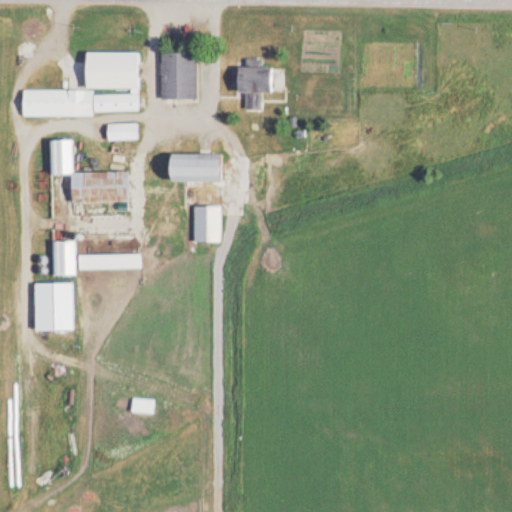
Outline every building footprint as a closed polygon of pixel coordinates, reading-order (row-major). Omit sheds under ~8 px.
[(99,119),(99,91),(147,91),(147,55),(92,55),(92,92),(29,92),(29,119),(99,119)] [(203,102),(203,55),(167,55),(167,102),(203,102)] [(249,112),(270,112),(270,96),(286,96),(286,70),(250,70),(249,112)] [(146,205),(167,205),(167,212),(192,212),(193,184),(239,185),(239,158),(146,158),(146,205)] [(79,223),(137,222),(137,174),(79,174),(79,223)] [(200,210),(200,246),(228,246),(228,210),(200,210)] [(87,260),(87,271),(132,271),(132,260),(87,260)] [(47,286),(47,330),(85,330),(85,286),(47,286)]
